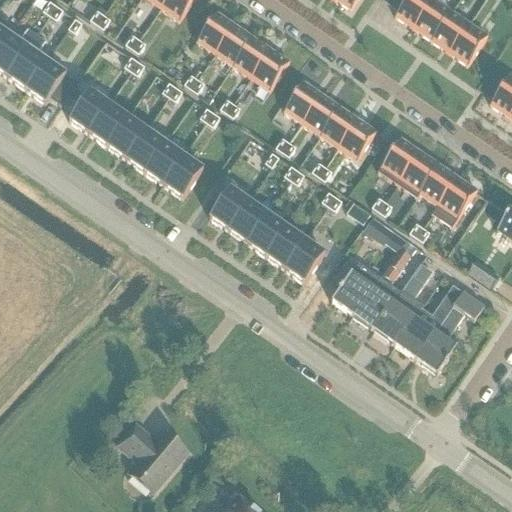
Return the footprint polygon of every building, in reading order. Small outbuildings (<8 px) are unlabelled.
[(160,13),(168,0),(142,0),(142,1),(160,13)] [(195,0),(168,0),(160,13),(179,25),(195,0)] [(332,0),(331,2),(350,14),(359,0),(332,0)] [(407,0),(394,20),(412,33),(432,3),(427,0),(407,0)] [(412,33),(430,45),(451,16),(432,3),(412,33)] [(55,11),(49,6),(42,17),(48,21),(55,11)] [(62,16),(55,11),(48,21),(55,26),(62,16)] [(89,26),(96,30),(103,20),(96,16),(89,26)] [(469,28),(451,16),(430,45),(449,58),(469,28)] [(214,59),(234,30),(216,17),(196,46),(214,59)] [(109,25),(103,20),(96,30),(103,35),(109,25)] [(0,52),(11,36),(14,32),(0,22),(0,52)] [(81,29),(74,24),(67,34),(74,39),(81,29)] [(449,58),(467,70),(487,41),(469,28),(449,58)] [(252,42),(234,30),(214,59),(232,71),(252,42)] [(11,36),(0,52),(0,77),(7,82),(30,49),(11,36)] [(138,45),(131,40),(124,50),(131,55),(138,45)] [(232,71),(250,83),(270,54),(252,42),(232,71)] [(138,45),(131,55),(138,59),(145,49),(138,45)] [(30,49),(7,82),(25,95),(48,62),(30,49)] [(270,54),(250,83),(268,96),(288,67),(270,54)] [(45,108),(49,102),(60,110),(75,88),(64,80),(68,75),(48,62),(25,95),(45,108)] [(130,77),(137,67),(130,62),(123,72),(130,77)] [(144,71),(137,67),(130,77),(137,82),(144,71)] [(197,85),(190,80),(183,90),(190,95),(197,85)] [(489,109),(507,122),(511,115),(511,81),(509,80),(489,109)] [(203,89),(197,85),(190,95),(197,99),(203,89)] [(302,129),(322,100),(303,87),(283,116),(302,129)] [(175,93),(168,88),(161,98),(168,103),(175,93)] [(175,93),(168,103),(175,107),(182,97),(175,93)] [(88,138),(108,109),(88,96),(68,125),(88,138)] [(319,141),(339,112),(322,100),(302,129),(319,141)] [(219,114),(226,119),(232,109),(226,104),(219,114)] [(106,151),(127,122),(108,109),(88,138),(106,151)] [(239,114),(232,109),(226,119),(232,124),(239,114)] [(339,112),(319,141),(337,153),(357,124),(339,112)] [(212,118),(206,114),(199,124),(205,128),(212,118)] [(219,123),(212,118),(205,128),(212,133),(219,123)] [(106,151),(125,164),(145,135),(127,122),(106,151)] [(376,137),(357,124),(337,153),(356,166),(376,137)] [(125,164),(144,177),(164,148),(145,135),(125,164)] [(289,148),(282,143),(275,153),(282,158),(289,148)] [(396,190),(419,156),(400,143),(377,176),(396,190)] [(163,190),(183,161),(164,148),(144,177),(163,190)] [(295,152),(289,148),(282,158),(288,162),(295,152)] [(419,199),(438,169),(419,156),(396,190),(416,203),(419,199)] [(278,163),(271,159),(264,169),(271,174),(278,163)] [(202,174),(183,161),(163,190),(182,203),(202,174)] [(311,178),(318,182),(324,172),(318,168),(311,178)] [(438,169),(419,199),(436,211),(456,181),(438,169)] [(297,176),(290,172),(283,182),(290,186),(297,176)] [(331,177),(324,172),(318,182),(324,187),(331,177)] [(297,176),(290,186),(296,191),(303,181),(297,176)] [(436,211),(430,219),(451,233),(476,195),(456,181),(436,211)] [(209,222),(228,235),(248,206),(229,193),(209,222)] [(327,212),(334,202),(328,197),(321,208),(327,212)] [(341,207),(334,202),(327,212),(334,217),(341,207)] [(377,218),(384,207),(378,203),(371,213),(377,218)] [(247,248),(267,219),(248,206),(228,235),(247,248)] [(391,212),(384,207),(377,218),(384,222),(391,212)] [(511,211),(496,235),(511,246),(511,211)] [(265,261),(286,232),(267,219),(247,248),(265,261)] [(372,222),(362,236),(383,250),(384,249),(396,257),(399,253),(405,245),(372,222)] [(415,243),(422,233),(415,229),(408,239),(415,243)] [(284,274),(304,245),(286,232),(265,261),(284,274)] [(422,233),(415,243),(421,248),(428,238),(422,233)] [(304,245),(284,274),(304,288),(324,259),(304,245)] [(372,336),(392,307),(399,297),(388,290),(409,260),(399,253),(378,283),(352,322),(372,336)] [(352,322),(378,283),(357,268),(330,307),(352,322)] [(487,273),(478,286),(490,294),(498,281),(487,273)] [(414,365),(434,336),(434,337),(462,297),(452,291),(442,305),(444,307),(433,322),(421,313),(394,351),(414,365)] [(392,307),(372,336),(394,351),(421,313),(423,310),(401,295),(399,297),(392,307)] [(434,336),(414,365),(436,380),(456,352),(445,344),(462,319),(472,327),(483,312),(462,297),(434,337),(434,336)] [(154,449),(147,443),(148,441),(135,430),(117,451),(138,469),(129,480),(150,498),(185,456),(164,438),(154,449)] [(252,511),(237,500),(226,511),(252,511)]
